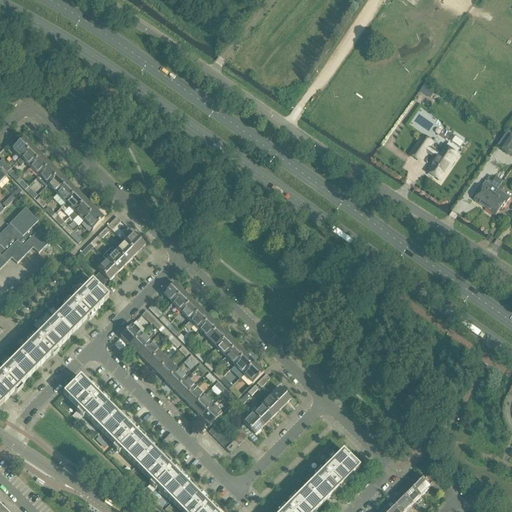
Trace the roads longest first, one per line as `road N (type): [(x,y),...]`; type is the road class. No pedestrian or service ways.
road 1 (trunk): [(0,3),(138,87),(511,354)]
road 2 (trunk): [(511,323),(150,65),(43,0)]
road 3 (unclassified): [(511,274),(103,0)]
road 4 (residential): [(323,404),(243,485),(232,485),(94,347)]
road 5 (residential): [(180,259),(26,104),(0,131)]
road 6 (residential): [(323,404),(180,259)]
road 7 (residential): [(349,511),(390,470),(323,404)]
road 8 (residential): [(115,511),(3,437)]
road 9 (residential): [(3,437),(94,347)]
road 10 (residential): [(94,347),(180,259)]
